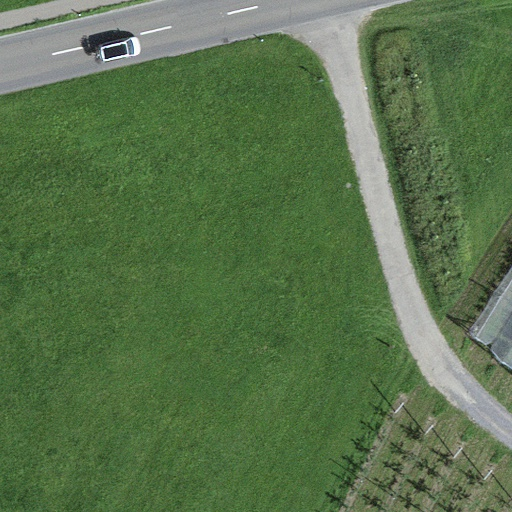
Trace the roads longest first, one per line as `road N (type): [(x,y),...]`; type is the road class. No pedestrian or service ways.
road 1 (track): [(511,425),(435,357),(412,309),(327,0)]
road 2 (secondary): [(0,68),(300,0)]
